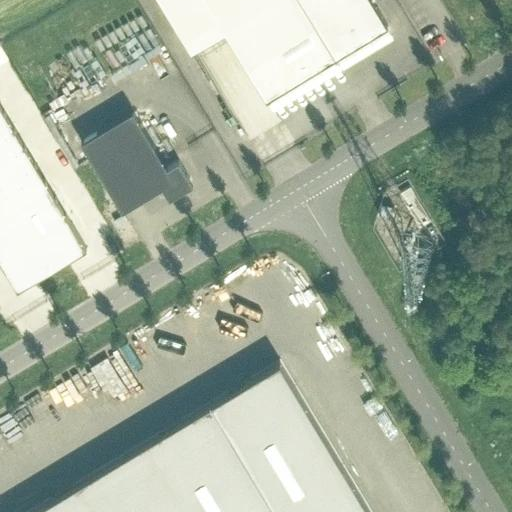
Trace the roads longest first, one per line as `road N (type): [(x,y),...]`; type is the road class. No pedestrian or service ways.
road 1 (unclassified): [(297,189),(491,511)]
road 2 (unclassified): [(297,189),(0,367)]
road 3 (unclassified): [(511,59),(297,189)]
